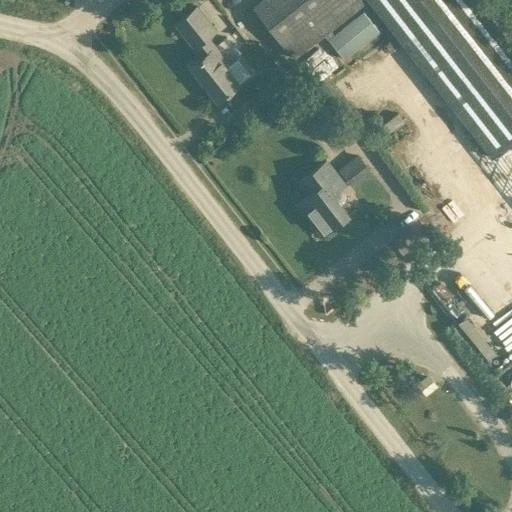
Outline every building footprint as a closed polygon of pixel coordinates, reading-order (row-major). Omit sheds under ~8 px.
[(368,0),(369,0),(371,2),(373,0),(267,0),(254,11),(291,59),(324,34),(344,59),(379,32),(362,10),(334,34),(331,29),(368,0)] [(493,155),(511,140),(511,48),(475,0),(373,0),(371,2),(493,155)] [(195,7),(191,10),(175,23),(202,56),(190,65),(217,100),(233,88),(237,85),(223,68),(227,64),(206,38),(215,31),(195,7)] [(435,103),(418,115),(426,127),(443,115),(435,103)] [(404,149),(427,178),(467,146),(443,117),(404,149)] [(511,144),(498,158),(511,172),(511,144)] [(358,154),(339,168),(350,183),(370,168),(358,154)] [(324,161),(313,169),(298,181),(308,194),(297,202),(322,234),(348,214),(333,196),(344,187),(324,161)] [(425,396),(437,386),(427,375),(416,384),(425,396)]
